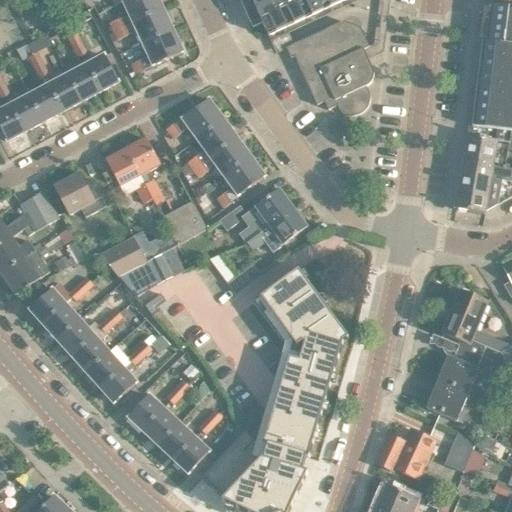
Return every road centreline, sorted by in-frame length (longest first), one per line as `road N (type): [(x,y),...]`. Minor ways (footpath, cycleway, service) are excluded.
road 1 (unclassified): [(337,511),(377,371),(403,235)]
road 2 (unclassified): [(403,235),(338,214),(226,66)]
road 3 (unclassified): [(0,180),(226,66)]
road 4 (unclassified): [(403,235),(430,0)]
road 5 (tertiary): [(146,511),(37,399)]
